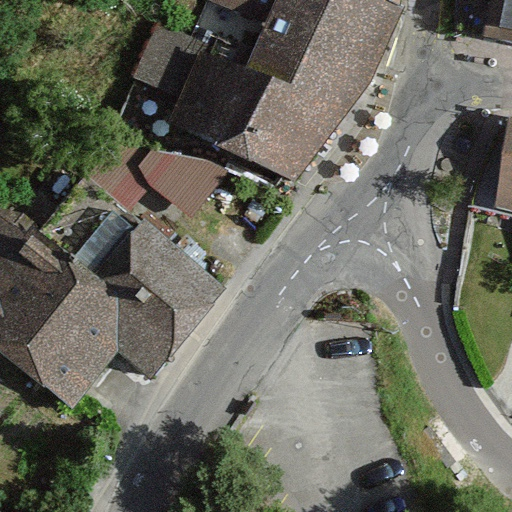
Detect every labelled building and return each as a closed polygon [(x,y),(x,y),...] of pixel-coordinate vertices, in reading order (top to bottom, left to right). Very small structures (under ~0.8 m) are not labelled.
[(177,121),(297,174),(349,101),(388,0),(233,0),(266,17),(243,74),(207,59),(177,121)] [(483,36),(511,42),(511,0),(503,0),(499,25),(485,24),(483,36)] [(511,117),(510,117),(490,206),(511,211),(511,117)] [(167,139),(144,172),(199,211),(222,178),(167,139)] [(146,385),(223,291),(137,220),(96,271),(1,193),(0,195),(0,352),(76,414),(118,362),(146,385)]
